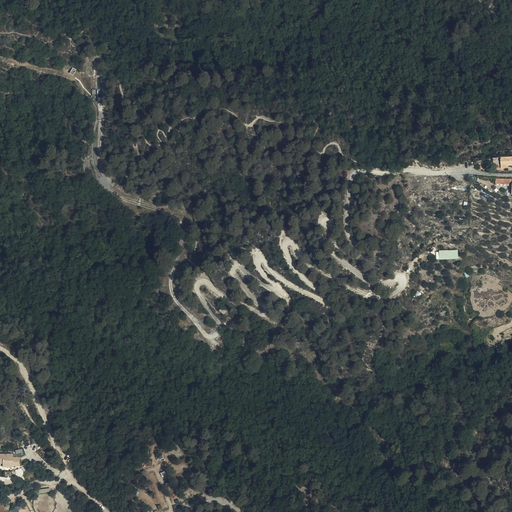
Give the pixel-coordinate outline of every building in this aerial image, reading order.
[(511,160),(496,161),(496,168),(498,168),(498,171),(503,171),(502,168),(504,167),(504,169),(511,168),(511,160)] [(459,258),(458,249),(437,250),(437,259),(459,258)] [(463,294),(450,298),(452,303),(459,301),(463,300),(462,298),(464,297),(463,294)] [(232,314),(224,307),(221,311),(227,316),(229,315),(231,316),(232,314)] [(451,467),(455,478),(458,475),(457,471),(459,470),(457,465),(451,467)]
